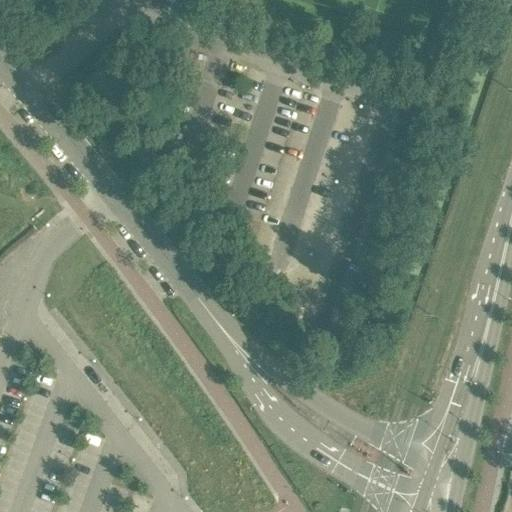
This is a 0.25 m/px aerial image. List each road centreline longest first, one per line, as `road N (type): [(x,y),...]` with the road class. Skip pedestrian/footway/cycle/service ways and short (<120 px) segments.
road 1 (tertiary): [(237,350),(0,64)]
road 2 (tertiary): [(237,350),(258,395),(292,431),(352,472),(421,502)]
road 3 (tertiary): [(429,465),(237,350)]
road 4 (secondary): [(452,488),(484,370),(484,337)]
road 5 (secondary): [(484,337),(461,365),(429,465)]
road 6 (secondary): [(511,216),(484,337)]
